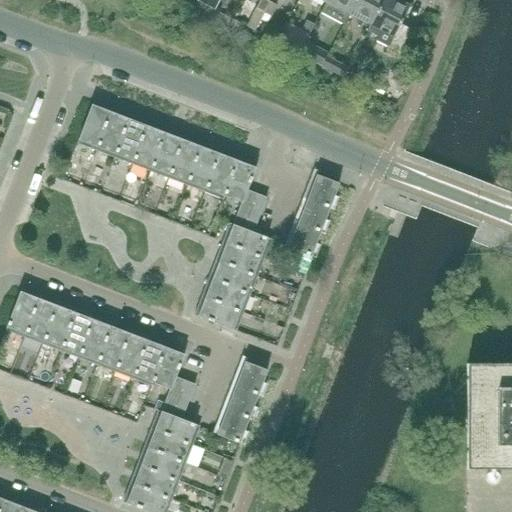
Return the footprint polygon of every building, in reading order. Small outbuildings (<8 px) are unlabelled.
[(263,14),(269,3),(262,0),(261,0),(256,10),(263,14)] [(327,0),(326,3),(348,15),(355,0),(327,0)] [(355,0),(348,15),(370,26),(383,0),(355,0)] [(389,0),(383,0),(370,26),(367,32),(377,38),(380,32),(392,38),(387,47),(399,53),(411,30),(400,25),(410,7),(408,6),(407,8),(394,1),(395,0),(394,0),(393,0),(393,1),(389,0)] [(269,3),(263,14),(271,18),(276,7),(269,3)] [(308,37),(313,27),(306,23),(300,34),(308,37)] [(358,50),(352,61),(360,65),(366,54),(358,50)] [(322,66),(344,77),(349,67),(327,56),(322,66)] [(71,119),(80,98),(67,93),(58,115),(71,119)] [(99,109),(100,105),(93,103),(92,106),(77,144),(97,151),(111,113),(110,113),(99,109)] [(117,115),(118,112),(111,109),(110,113),(111,113),(97,151),(115,158),(130,120),(128,120),(117,115)] [(135,122),(136,119),(130,116),(128,120),(130,120),(115,158),(133,165),(148,127),(146,127),(135,122)] [(153,129),(154,126),(148,123),(146,127),(148,127),(133,165),(151,172),(166,134),(164,134),(153,129)] [(171,136),(173,133),(166,130),(164,134),(166,134),(151,172),(169,179),(184,141),(183,141),(171,136)] [(189,143),(191,140),(184,137),(183,141),(184,141),(169,179),(187,186),(202,148),(201,147),(189,143)] [(207,150),(209,147),(202,144),(201,147),(202,148),(187,186),(205,193),(220,155),(219,154),(207,150)] [(226,157),(227,154),(220,151),(219,154),(220,155),(205,193),(223,200),(238,162),(237,161),(226,157)] [(238,215),(257,223),(267,198),(247,191),(257,165),(256,165),(255,168),(244,164),(245,161),(238,158),(237,161),(238,162),(223,200),(241,207),(238,215)] [(339,184),(331,181),(316,176),(307,200),(330,209),(339,184)] [(321,233),(330,209),(307,200),(298,224),(321,233)] [(257,223),(238,215),(234,226),(229,225),(227,232),(231,233),(227,244),(264,259),(271,240),(253,233),(257,223)] [(311,257),(321,233),(298,224),(289,249),(311,257)] [(264,259),(227,244),(222,243),(220,250),(224,252),(220,262),(257,277),(264,259)] [(257,277),(220,262),(216,261),(213,268),(217,269),(213,280),(250,295),(257,277)] [(250,295),(213,280),(209,279),(206,286),(210,287),(206,299),(243,313),(250,295)] [(27,295),(29,292),(22,289),(20,293),(5,331),(25,338),(40,300),(38,300),(27,295)] [(45,302),(47,299),(40,296),(38,300),(40,300),(25,338),(43,345),(58,307),(56,307),(45,302)] [(243,313),(206,299),(202,297),(199,304),(203,305),(199,318),(236,332),(243,313)] [(63,309),(65,306),(58,303),(56,307),(58,307),(43,345),(61,352),(76,314),(75,314),(63,309)] [(81,316),(83,313),(76,310),(75,314),(76,314),(61,352),(79,359),(94,321),(93,321),(81,316)] [(99,323),(101,320),(94,317),(93,321),(94,321),(79,359),(97,366),(112,328),(111,328),(99,323)] [(118,330),(119,327),(112,324),(111,328),(112,328),(97,366),(115,373),(130,335),(129,335),(118,330)] [(136,337),(137,334),(130,331),(129,335),(130,335),(115,373),(133,380),(148,342),(147,341),(136,337)] [(154,344),(155,341),(148,338),(147,341),(148,342),(133,380),(151,387),(166,349),(165,348),(154,344)] [(166,403),(185,410),(195,385),(175,378),(185,352),(183,356),(172,351),(173,347),(166,345),(165,348),(166,349),(151,387),(169,394),(166,403)] [(267,371),(245,363),(235,387),(258,394),(267,371)] [(511,470),(511,364),(467,365),(467,470),(511,470)] [(249,420),(258,394),(235,387),(226,412),(249,420)] [(185,410),(166,403),(162,413),(157,411),(155,419),(159,420),(155,431),(192,445),(199,427),(181,420),(185,410)] [(240,444),(249,420),(226,412),(217,436),(240,444)] [(192,445),(155,431),(151,429),(148,437),(152,438),(148,449),(185,463),(192,445)] [(185,463),(148,449),(144,447),(141,455),(145,456),(141,467),(178,481),(185,463)] [(178,481),(141,467),(137,465),(134,473),(138,474),(134,485),(171,499),(178,481)] [(166,511),(171,499),(134,485),(130,483),(127,491),(131,492),(127,503),(123,502),(123,503),(146,511),(166,511)] [(10,503),(11,500),(4,497),(3,500),(4,501),(0,510),(0,511),(20,511),(22,508),(21,507),(10,503)]
